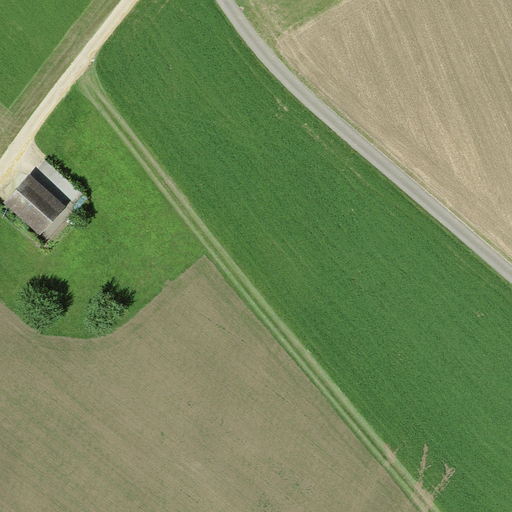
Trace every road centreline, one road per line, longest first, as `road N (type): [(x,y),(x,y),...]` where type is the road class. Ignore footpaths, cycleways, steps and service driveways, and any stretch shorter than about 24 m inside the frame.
road 1 (unclassified): [(226,0),(259,48),(320,110),(511,276)]
road 2 (track): [(133,0),(0,181)]
